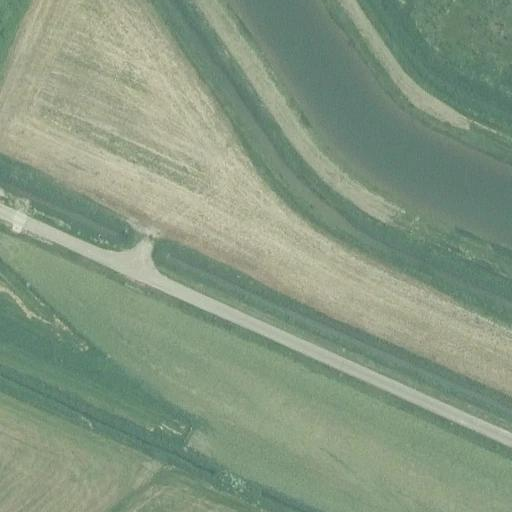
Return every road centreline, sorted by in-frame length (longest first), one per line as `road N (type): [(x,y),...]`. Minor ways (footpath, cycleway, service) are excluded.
road 1 (unclassified): [(511,437),(0,208)]
road 2 (track): [(130,266),(154,303),(396,511)]
road 3 (track): [(230,495),(220,445),(0,347)]
